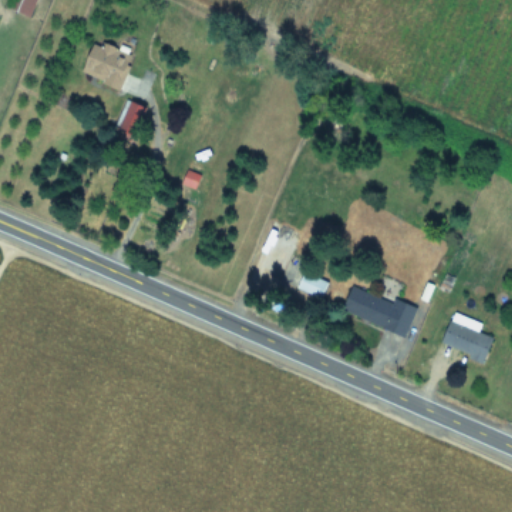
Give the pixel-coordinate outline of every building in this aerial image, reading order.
[(5,0),(3,7),(31,17),(37,0),(5,0)] [(120,90),(133,56),(95,41),(81,74),(120,90)] [(112,132),(130,143),(149,111),(131,100),(112,132)] [(329,284),(304,272),(297,289),(321,300),(329,284)] [(406,337),(416,309),(352,286),(342,315),(406,337)] [(484,364),(495,336),(451,319),(441,347),(484,364)]
